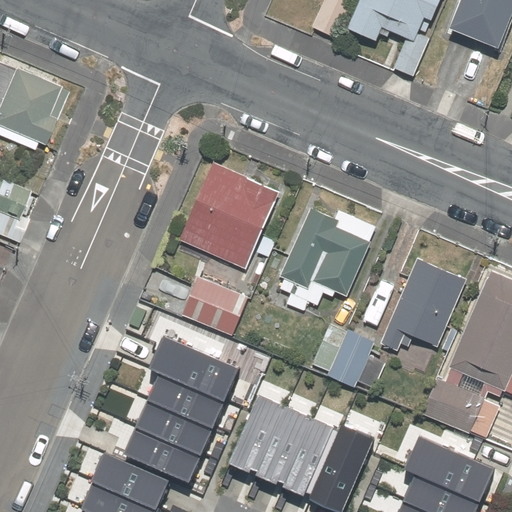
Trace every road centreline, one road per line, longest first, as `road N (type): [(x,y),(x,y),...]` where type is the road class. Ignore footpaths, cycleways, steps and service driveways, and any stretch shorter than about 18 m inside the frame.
road 1 (residential): [(175,50),(0,444)]
road 2 (residential): [(175,50),(511,193)]
road 3 (residential): [(58,0),(175,50)]
